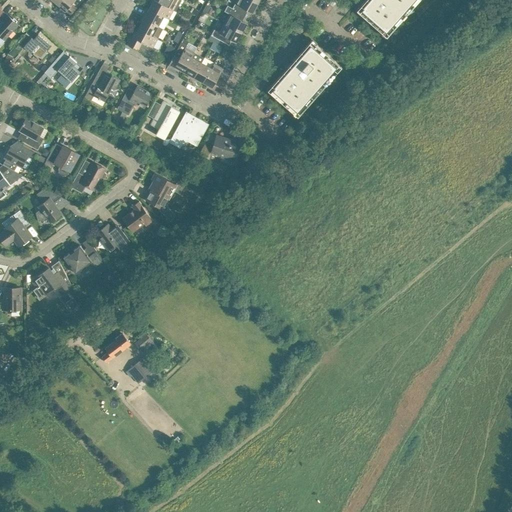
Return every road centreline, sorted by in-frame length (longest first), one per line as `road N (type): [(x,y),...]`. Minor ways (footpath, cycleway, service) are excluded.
road 1 (unclassified): [(503,0),(0,396)]
road 2 (residential): [(0,254),(31,256),(132,177),(133,166),(13,98)]
road 3 (residential): [(220,111),(240,110),(308,16),(328,24),(350,0)]
road 4 (residential): [(106,48),(220,111)]
road 5 (residential): [(220,111),(280,0)]
